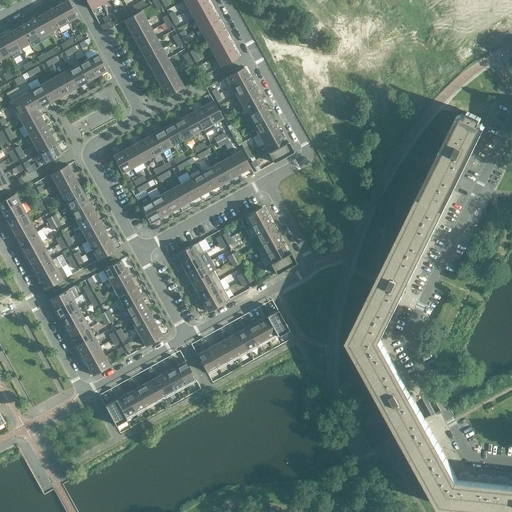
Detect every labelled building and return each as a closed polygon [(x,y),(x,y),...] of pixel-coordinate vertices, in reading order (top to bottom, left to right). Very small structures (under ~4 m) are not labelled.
[(78,17),(67,0),(58,5),(68,23),(77,18),(78,17)] [(101,4),(98,0),(85,0),(91,10),(92,9),(101,4)] [(207,0),(206,0),(185,0),(184,1),(189,10),(207,0)] [(212,10),(207,0),(189,10),(194,19),(212,10)] [(480,29),(511,11),(511,0),(480,0),(468,6),(480,29)] [(68,23),(58,5),(49,10),(58,28),(59,28),(67,23),(68,23)] [(58,28),(49,10),(39,16),(49,33),(58,28)] [(217,19),(212,10),(194,19),(199,29),(217,19)] [(129,30),(147,20),(141,11),(124,20),(124,21),(129,30)] [(407,41),(419,64),(467,38),(454,15),(407,41)] [(30,21),(39,38),(48,33),(49,33),(39,16),(30,21)] [(222,29),(217,19),(199,29),(205,38),(222,29)] [(100,26),(102,29),(104,32),(114,27),(113,26),(112,23),(110,20),(105,23),(100,26)] [(134,39),(152,30),(147,20),(129,30),(134,39)] [(39,38),(30,21),(20,26),(30,43),(39,38)] [(67,23),(59,28),(61,33),(70,28),(67,23)] [(30,43),(20,26),(11,31),(20,49),(30,43)] [(227,38),(222,29),(205,38),(210,48),(227,38)] [(140,49),(157,39),(152,30),(134,39),(140,49)] [(20,49),(11,31),(1,36),(11,54),(20,49)] [(51,38),(48,33),(39,38),(42,43),(51,38)] [(11,54),(1,36),(0,37),(0,57),(1,59),(11,54)] [(39,38),(30,43),(32,48),(42,43),(39,38)] [(233,48),(227,38),(210,48),(215,57),(233,48)] [(163,49),(157,39),(140,49),(145,59),(163,49)] [(367,93),(387,81),(419,64),(407,41),(375,59),(369,48),(348,59),(367,93)] [(238,57),(233,48),(215,57),(220,66),(220,67),(238,57)] [(20,49),(11,54),(13,58),(23,53),(20,49)] [(85,55),(88,59),(97,54),(94,49),(85,54),(85,55)] [(168,58),(163,49),(145,59),(150,68),(168,58)] [(107,71),(97,53),(97,54),(88,59),(97,76),(106,71),(107,71)] [(76,60),(78,64),(88,59),(85,55),(76,60)] [(156,78),(173,68),(168,58),(150,68),(156,78)] [(97,76),(88,59),(78,64),(88,82),(97,76)] [(88,82),(78,64),(69,69),(78,87),(88,82)] [(231,87),(249,77),(244,67),(226,77),(231,87)] [(178,77),(173,68),(156,78),(161,87),(178,77)] [(78,87),(69,69),(59,75),(69,92),(78,87)] [(18,87),(26,83),(24,80),(22,75),(14,80),(18,87)] [(69,92),(59,75),(49,80),(59,97),(69,92)] [(184,87),(178,77),(161,87),(166,97),(184,87)] [(231,87),(226,77),(221,81),(226,90),(231,87)] [(254,86),(249,77),(231,87),(237,96),(254,86)] [(27,85),(30,90),(40,85),(37,80),(27,85)] [(59,97),(49,80),(40,85),(50,103),(59,97)] [(6,94),(10,102),(30,90),(27,85),(26,83),(18,87),(6,94)] [(50,103),(40,85),(30,90),(33,95),(36,100),(39,105),(40,108),(46,104),(50,103)] [(242,106),(260,96),(254,86),(237,96),(242,106)] [(27,112),(36,107),(39,105),(36,100),(33,95),(30,90),(10,102),(13,106),(13,107),(9,109),(14,119),(19,117),(27,112)] [(211,95),(192,103),(194,108),(213,100),(211,95)] [(265,106),(260,96),(242,106),(247,115),(265,106)] [(223,118),(213,100),(213,101),(203,106),(213,124),(223,118)] [(193,112),(203,129),(213,124),(203,106),(193,112)] [(270,115),(265,106),(247,115),(253,125),(270,115)] [(24,126),(41,116),(36,107),(27,112),(19,117),(24,126)] [(466,116),(480,123),(482,117),(469,110),(466,116)] [(193,135),(202,129),(203,129),(193,112),(183,117),(193,135)] [(451,136),(437,166),(458,176),(466,159),(468,155),(470,150),(482,126),(483,125),(483,122),(481,123),(480,123),(466,116),(464,115),(464,113),(462,114),(461,116),(451,136)] [(275,125),(270,115),(253,125),(258,134),(275,125)] [(47,126),(41,116),(24,126),(29,135),(47,126)] [(193,135),(183,117),(173,123),(183,140),(193,135)] [(183,140),(173,123),(163,128),(173,146),(183,140)] [(215,128),(213,124),(203,129),(205,133),(215,128)] [(263,144),(281,134),(275,125),(258,134),(263,144)] [(29,135),(24,126),(19,129),(24,138),(29,135)] [(34,145),(52,135),(47,126),(29,135),(34,145)] [(173,146),(163,128),(153,134),(163,151),(173,146)] [(163,151),(153,134),(143,139),(152,157),(163,151)] [(263,144),(258,134),(252,137),(258,147),(263,144)] [(268,153),(286,144),(281,134),(263,144),(268,153)] [(39,154),(57,145),(52,135),(34,145),(39,154)] [(152,157),(143,139),(133,145),(142,163),(152,157)] [(230,142),(224,144),(227,150),(232,147),(230,142)] [(294,152),(288,142),(286,144),(268,153),(273,163),(274,163),(294,152)] [(62,154),(57,145),(39,154),(45,164),(52,160),(62,154)] [(142,163),(133,145),(123,150),(132,168),(142,163)] [(132,168),(123,150),(113,156),(112,156),(122,174),(123,173),(132,168)] [(251,168),(241,150),(231,156),(240,174),(250,168),(251,168)] [(34,157),(39,167),(45,164),(39,154),(34,157)] [(240,174),(231,156),(221,161),(230,179),(240,174)] [(230,179),(221,161),(211,167),(220,185),(230,179)] [(142,163),(132,168),(136,174),(146,168),(142,163)] [(34,164),(30,166),(26,168),(28,173),(36,168),(34,164)] [(56,184),(73,174),(68,165),(68,164),(50,174),(51,175),(56,184)] [(454,184),(458,176),(437,166),(433,173),(454,184)] [(220,185),(211,167),(201,173),(210,190),(220,185)] [(170,177),(167,171),(162,174),(165,179),(170,177)] [(177,178),(180,184),(190,178),(187,173),(177,178)] [(210,190),(201,173),(190,178),(200,196),(210,190)] [(406,282),(454,184),(433,173),(382,279),(381,282),(379,285),(378,288),(377,287),(373,297),(394,307),(397,308),(401,300),(403,300),(403,299),(404,297),(406,293),(404,292),(409,283),(406,282)] [(9,183),(4,174),(0,176),(0,188),(10,183),(9,183)] [(61,193),(79,184),(73,174),(56,184),(61,193)] [(165,179),(162,174),(157,177),(160,182),(165,179)] [(200,196),(190,178),(180,184),(190,201),(200,196)] [(150,188),(147,182),(142,185),(145,191),(150,188)] [(66,203),(84,193),(79,184),(61,193),(66,203)] [(190,201),(180,184),(170,189),(180,207),(190,201)] [(145,191),(142,185),(137,188),(140,193),(145,191)] [(148,196),(150,200),(160,195),(157,189),(147,194),(148,196)] [(180,207),(170,189),(160,195),(170,212),(180,207)] [(135,196),(138,201),(148,196),(147,194),(145,191),(140,193),(135,196)] [(72,212),(89,203),(84,193),(66,203),(72,212)] [(0,202),(0,207),(3,213),(20,203),(16,194),(15,194),(0,202)] [(170,212),(160,195),(150,200),(160,218),(170,212)] [(137,201),(140,206),(150,200),(148,196),(138,201),(137,201)] [(160,218),(150,200),(140,206),(150,223),(160,218)] [(26,213),(20,203),(3,213),(8,222),(26,213)] [(77,222),(94,212),(89,203),(72,212),(77,222)] [(244,217),(250,226),(267,217),(262,207),(244,217)] [(100,222),(94,212),(77,222),(82,231),(100,222)] [(31,222),(26,213),(8,222),(14,232),(31,222)] [(245,229),(250,226),(244,217),(240,219),(245,228),(245,229)] [(267,217),(250,226),(255,236),(273,226),(267,217)] [(36,232),(31,222),(14,232),(19,242),(36,232)] [(105,231),(100,222),(82,231),(87,241),(105,231)] [(251,238),(255,236),(250,226),(245,229),(251,238)] [(273,226),(255,236),(260,245),(278,236),(273,226)] [(41,229),(36,232),(42,241),(47,239),(41,229)] [(93,251),(110,241),(105,231),(87,241),(93,251)] [(42,241),(36,232),(19,242),(24,251),(42,241)] [(256,248),(260,245),(255,236),(251,238),(256,248)] [(278,236),(260,245),(266,255),(283,245),(278,236)] [(198,242),(203,252),(210,248),(205,239),(198,242)] [(29,261),(47,251),(42,241),(24,251),(29,261)] [(93,251),(87,241),(81,245),(86,254),(93,251)] [(116,250),(110,241),(93,251),(98,259),(98,260),(116,250)] [(198,242),(193,245),(199,254),(203,252),(198,242)] [(181,264),(199,254),(193,245),(176,254),(176,255),(181,264)] [(261,257),(266,255),(260,245),(256,248),(261,257)] [(271,264),(288,254),(283,245),(266,255),(271,264)] [(52,260),(47,251),(29,261),(34,270),(52,260)] [(204,264),(211,260),(206,251),(203,252),(199,254),(199,255),(204,264)] [(296,263),(291,253),(288,254),(271,264),(276,274),(296,263)] [(204,264),(199,255),(199,254),(181,264),(186,274),(204,264)] [(61,255),(56,258),(62,267),(67,265),(61,255)] [(261,257),(259,259),(264,268),(271,264),(266,255),(261,257)] [(56,258),(52,260),(58,270),(62,267),(56,258)] [(40,280),(58,270),(52,260),(34,270),(40,280)] [(109,279),(126,270),(121,261),(121,260),(103,270),(104,270),(109,279)] [(214,271),(214,272),(217,270),(216,270),(211,260),(204,264),(209,273),(214,271)] [(192,283),(209,273),(204,264),(186,274),(192,283)] [(67,265),(62,267),(67,276),(72,274),(67,265)] [(62,267),(58,270),(63,279),(67,277),(67,276),(62,267)] [(63,279),(58,270),(40,280),(45,289),(63,279)] [(102,283),(109,279),(104,270),(97,274),(102,283)] [(114,289),(131,279),(126,270),(109,279),(109,280),(114,289)] [(214,271),(209,273),(215,283),(219,281),(214,272),(214,271)] [(197,293),(215,283),(209,273),(192,283),(197,293)] [(114,289),(119,298),(137,289),(131,279),(114,289)] [(224,279),(219,281),(224,290),(229,287),(224,279)] [(219,281),(215,283),(220,292),(224,290),(219,281)] [(202,302),(220,292),(215,283),(197,293),(202,302)] [(68,290),(73,299),(79,296),(74,287),(68,290)] [(68,290),(68,289),(51,299),(56,309),(73,299),(68,290)] [(137,289),(119,298),(124,308),(142,298),(137,289)] [(229,289),(225,291),(230,299),(234,297),(229,289)] [(224,290),(220,292),(225,302),(230,300),(230,299),(225,291),(224,290)] [(108,292),(102,296),(105,301),(111,297),(108,292)] [(208,312),(225,302),(220,292),(202,302),(207,311),(208,312)] [(379,342),(378,340),(378,339),(394,307),(373,297),(353,337),(354,337),(356,340),(352,341),(374,381),(388,405),(391,411),(393,414),(413,403),(417,400),(415,397),(413,393),(411,394),(407,386),(404,387),(379,342)] [(120,310),(124,308),(119,298),(115,301),(120,310)] [(142,298),(124,308),(130,318),(147,308),(142,298)] [(61,318),(79,308),(73,299),(56,309),(61,318)] [(84,318),(79,308),(61,318),(66,328),(84,318)] [(125,320),(130,318),(124,308),(120,310),(125,320)] [(135,327),(152,317),(147,308),(130,318),(135,327)] [(269,315),(267,316),(277,333),(278,336),(289,330),(278,310),(269,315)] [(274,335),(277,333),(267,316),(265,317),(257,321),(267,339),(274,335)] [(140,337),(158,327),(152,317),(135,327),(140,337)] [(72,337),(89,327),(84,318),(66,328),(72,337)] [(257,321),(249,326),(247,327),(257,344),(267,339),(257,321)] [(77,347),(95,337),(89,327),(72,337),(77,347)] [(146,346),(163,337),(158,327),(140,337),(145,346),(146,346)] [(257,344),(247,327),(246,328),(237,332),(247,350),(257,344)] [(237,332),(229,337),(227,338),(237,355),(247,350),(237,332)] [(100,347),(95,337),(77,347),(82,356),(100,347)] [(237,355),(227,338),(226,339),(217,343),(227,361),(237,355)] [(217,343),(209,348),(207,349),(217,366),(227,361),(217,343)] [(87,366),(105,356),(100,347),(82,356),(87,366)] [(217,366),(207,349),(206,350),(197,354),(207,372),(217,366)] [(93,375),(110,366),(110,365),(105,356),(87,366),(93,375)] [(186,361),(177,366),(175,367),(185,384),(195,378),(186,361)] [(185,384),(175,367),(173,368),(165,372),(175,390),(185,384)] [(165,372),(157,377),(155,378),(165,395),(175,390),(165,372)] [(165,395),(155,378),(153,379),(145,383),(155,401),(165,395)] [(145,383),(137,388),(135,389),(145,406),(155,401),(145,383)] [(145,406),(135,389),(133,390),(125,394),(135,412),(145,406)] [(115,400),(125,417),(135,412),(125,394),(117,399),(115,400)] [(125,417),(115,400),(113,401),(105,405),(116,426),(126,420),(125,417)] [(398,423),(402,431),(422,420),(418,412),(417,411),(413,404),(413,403),(393,414),(392,414),(393,414),(393,415),(397,422),(398,423)] [(402,432),(406,439),(427,428),(426,426),(423,420),(422,420),(402,431),(402,432)] [(429,432),(427,428),(406,439),(409,444),(410,446),(412,450),(415,454),(435,443),(433,439),(430,434),(430,433),(429,432)] [(511,484),(505,484),(505,487),(497,486),(498,483),(488,482),(488,485),(480,485),(481,481),(470,480),(469,483),(458,482),(459,479),(455,479),(452,473),(435,443),(415,454),(441,502),(445,504),(511,510),(511,484)]
